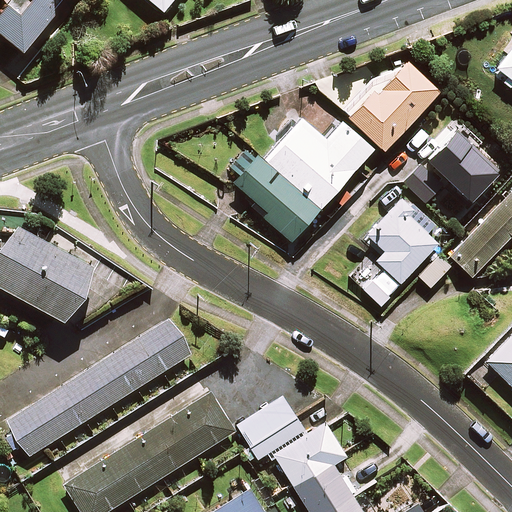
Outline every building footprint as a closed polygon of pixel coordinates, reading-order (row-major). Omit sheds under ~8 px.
[(7,0),(0,9),(0,33),(21,50),(60,0),(7,0)] [(149,0),(162,11),(170,0),(149,0)] [(511,83),(511,42),(494,67),(497,70),(491,77),(507,89),(511,83)] [(375,92),(372,89),(346,116),(381,149),(437,91),(405,60),(375,92)] [(260,159),(317,209),(370,145),(338,119),(323,138),(296,117),(260,159)] [(496,169),(454,130),(425,158),(467,199),(496,169)] [(317,209),(260,159),(246,148),(230,168),(239,176),(232,183),(268,212),(264,217),(292,240),(317,209)] [(436,190),(415,170),(403,182),(424,203),(436,190)] [(511,191),(450,256),(470,276),(511,233),(511,234),(511,191)] [(385,269),(399,282),(436,243),(424,232),(433,223),(403,196),(367,235),(379,247),(383,250),(374,259),(385,269)] [(35,222),(18,213),(0,248),(0,286),(64,320),(93,265),(29,232),(35,222)] [(446,268),(435,258),(418,276),(429,286),(446,268)] [(399,282),(385,269),(376,278),(362,266),(351,278),(379,304),(399,282)] [(190,352),(168,318),(5,421),(27,456),(190,352)] [(511,329),(483,359),(511,387),(511,329)] [(101,511),(233,429),(210,392),(63,484),(80,511),(101,511)] [(269,449),(309,511),(308,511),(374,511),(369,504),(360,510),(331,463),(344,454),(323,420),(304,432),(281,394),(235,423),(248,445),(242,449),(249,461),(269,449)] [(265,511),(249,486),(207,511),(265,511)] [(404,511),(424,511),(419,503),(404,511)]
